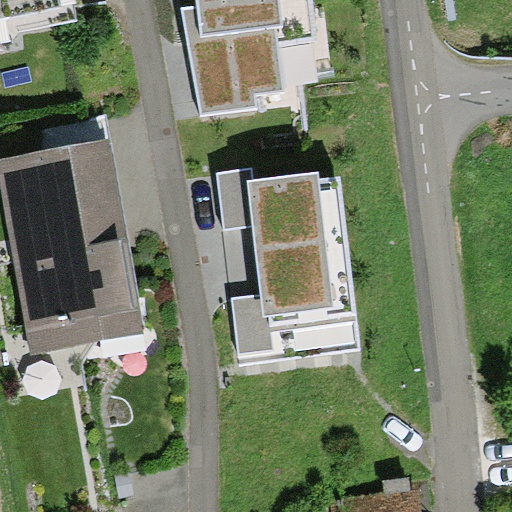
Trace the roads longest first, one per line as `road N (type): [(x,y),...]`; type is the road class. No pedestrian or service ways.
road 1 (residential): [(133,0),(198,351),(205,511)]
road 2 (tertiary): [(419,102),(459,511)]
